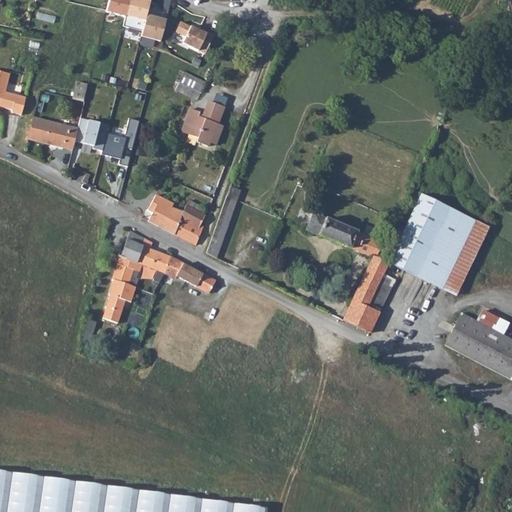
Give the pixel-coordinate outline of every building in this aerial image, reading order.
[(126,16),(130,0),(108,0),(106,12),(126,16)] [(151,2),(144,0),(130,0),(126,16),(146,22),(147,16),(151,2)] [(166,20),(147,16),(146,22),(142,36),(161,41),(166,20)] [(181,22),(176,32),(186,37),(183,43),(205,54),(215,35),(204,30),(199,29),(199,30),(191,26),(191,27),(181,22)] [(217,57),(224,62),(227,58),(235,47),(222,38),(212,53),(217,57)] [(468,66),(474,68),(477,61),(471,58),(468,66)] [(10,112),(20,115),(25,97),(4,92),(9,74),(0,71),(0,105),(3,106),(3,107),(11,110),(10,112)] [(179,82),(200,93),(206,82),(184,72),(179,82)] [(72,99),(83,101),(87,85),(76,82),(72,99)] [(175,90),(197,100),(200,93),(179,82),(178,84),(175,90)] [(32,92),(26,113),(31,115),(38,93),(32,92)] [(190,110),(181,132),(197,138),(196,142),(207,147),(209,143),(213,134),(218,136),(221,127),(217,126),(224,109),(208,102),(202,119),(198,118),(199,113),(190,110)] [(74,141),(77,129),(33,118),(27,139),(72,150),(74,141)] [(109,125),(80,118),(77,129),(74,141),(93,146),(92,148),(102,151),(107,132),(109,125)] [(122,136),(107,132),(102,151),(101,154),(120,159),(119,164),(128,167),(131,157),(122,155),(124,147),(132,150),(140,121),(130,118),(125,134),(122,136)] [(223,127),(221,127),(218,136),(213,134),(209,143),(215,146),(223,127)] [(88,188),(105,194),(114,166),(97,159),(88,188)] [(226,196),(236,200),(239,190),(229,187),(226,196)] [(396,222),(405,226),(420,195),(420,194),(411,189),(396,221),(396,222)] [(148,209),(152,211),(148,220),(170,232),(195,245),(202,227),(199,225),(203,216),(199,214),(202,208),(188,201),(182,212),(171,208),(172,204),(155,195),(148,209)] [(398,268),(436,286),(469,219),(420,195),(405,226),(402,233),(413,239),(398,268)] [(206,253),(216,258),(236,200),(226,196),(206,253)] [(306,230),(310,231),(372,257),(342,320),(368,333),(393,279),(382,274),(388,263),(382,260),(387,245),(313,213),(313,214),(306,230)] [(436,286),(443,289),(475,221),(469,219),(436,286)] [(116,265),(127,268),(130,261),(135,263),(143,238),(130,230),(126,241),(123,241),(118,257),(119,258),(116,265)] [(388,262),(398,268),(413,239),(402,233),(388,262)] [(127,268),(133,270),(138,272),(140,265),(155,270),(155,277),(161,279),(164,274),(170,257),(148,248),(150,242),(143,238),(135,263),(130,261),(127,268)] [(164,274),(173,277),(174,275),(195,285),(195,287),(207,292),(214,279),(170,257),(164,274)] [(382,274),(393,279),(398,268),(388,262),(388,263),(382,274)] [(110,279),(112,280),(128,285),(130,280),(133,270),(127,268),(116,265),(110,279)] [(112,280),(107,293),(109,294),(100,326),(114,330),(123,300),(130,301),(134,287),(128,285),(112,280)] [(444,345),(510,379),(511,376),(511,340),(461,314),(444,345)] [(418,355),(428,336),(417,331),(408,350),(418,355)] [(0,471),(0,511),(262,511),(263,509),(0,471)]
